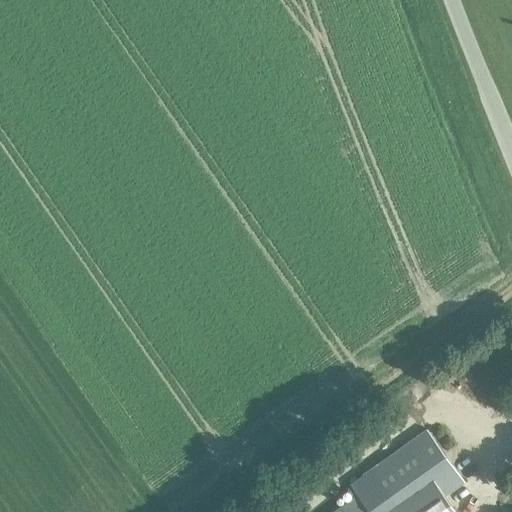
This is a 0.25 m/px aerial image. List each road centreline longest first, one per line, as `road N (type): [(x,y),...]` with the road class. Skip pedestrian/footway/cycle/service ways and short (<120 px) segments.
road 1 (track): [(300,511),(434,414),(511,433)]
road 2 (tertiary): [(511,145),(453,0)]
